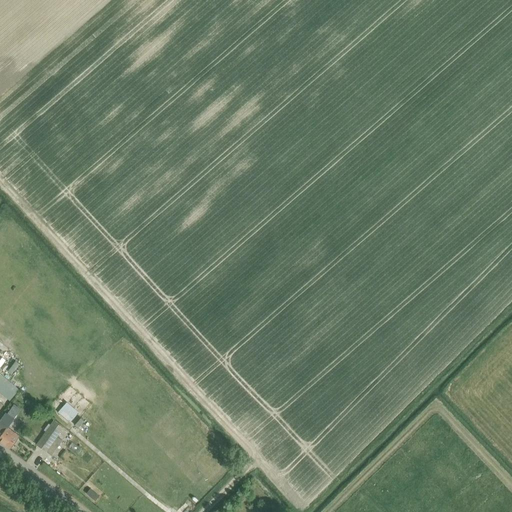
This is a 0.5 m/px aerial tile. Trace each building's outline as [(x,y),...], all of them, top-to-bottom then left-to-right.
[(14,361),(9,371),(13,373),(18,363),(14,361)] [(0,373),(0,392),(9,400),(16,392),(18,389),(5,378),(0,373)] [(58,412),(70,422),(79,412),(67,402),(58,412)] [(0,441),(10,449),(18,436),(7,428),(13,419),(5,414),(0,421),(0,441)] [(79,428),(85,421),(81,418),(75,424),(79,428)] [(58,437),(64,428),(53,421),(36,444),(52,456),(63,440),(58,437)] [(72,442),(69,447),(78,452),(81,447),(72,442)] [(90,489),(86,493),(91,497),(94,492),(90,489)]
